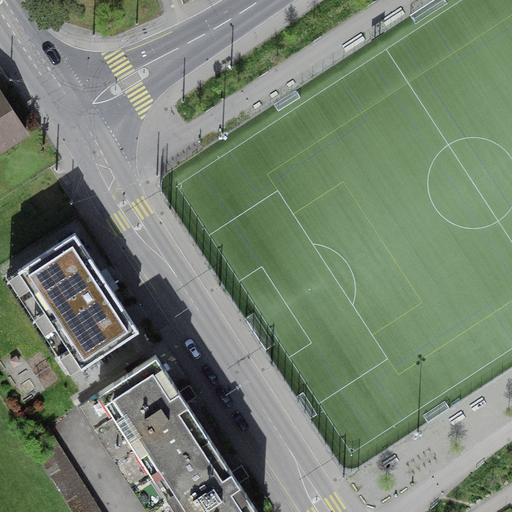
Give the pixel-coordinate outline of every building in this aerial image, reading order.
[(0,94),(0,159),(30,140),(0,94)] [(133,345),(70,244),(6,284),(69,385),(133,345)] [(80,404),(133,486),(209,437),(186,402),(196,396),(189,385),(179,391),(155,355),(80,404)] [(73,511),(94,511),(99,509),(47,425),(27,438),(73,511)] [(231,471),(209,437),(133,486),(150,511),(258,511),(239,482),(249,476),(241,464),(231,471)]
